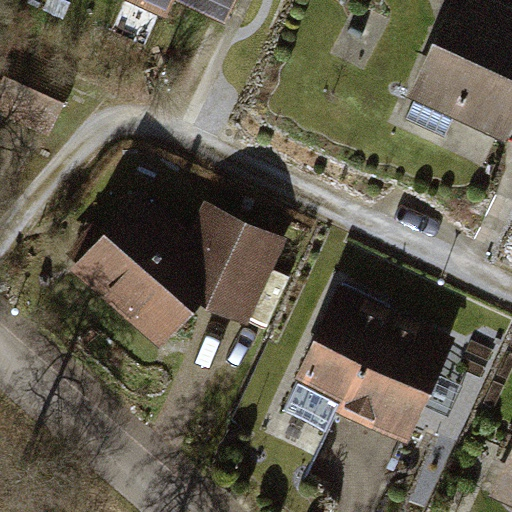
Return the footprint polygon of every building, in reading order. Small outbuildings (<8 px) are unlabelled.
[(186,0),(218,14),(224,0),(186,0)] [(511,19),(470,2),(429,105),(511,138),(511,19)] [(0,111),(50,132),(77,67),(23,45),(0,101),(0,111)] [(141,202),(82,269),(165,349),(206,307),(246,325),(283,242),(211,210),(194,249),(141,202)] [(323,396),(446,446),(484,353),(362,303),(323,396)]
